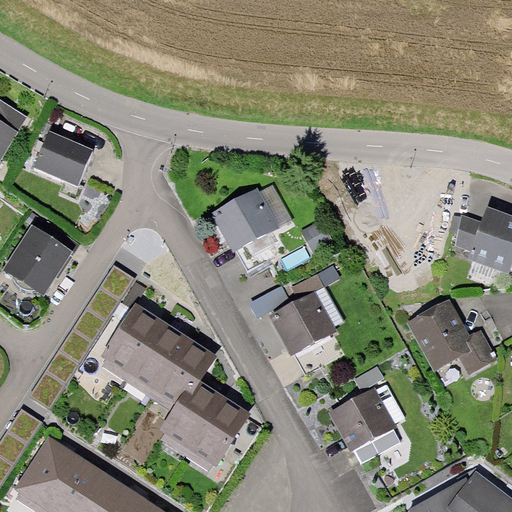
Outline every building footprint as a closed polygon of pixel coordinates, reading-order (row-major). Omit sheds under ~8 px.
[(27,116),(0,99),(0,160),(19,131),(18,131),(27,116)] [(93,149),(49,130),(34,167),(78,185),(93,149)] [(258,186),(211,212),(233,252),(237,250),(274,230),(280,227),(258,186)] [(511,262),(511,214),(486,205),(481,221),(471,251),(468,258),(508,273),(511,262)] [(458,233),(461,216),(453,215),(449,232),(458,233)] [(471,251),(481,221),(462,215),(461,216),(458,233),(455,245),(471,251)] [(322,220),(301,230),(312,252),(333,241),(322,220)] [(46,222),(41,229),(73,250),(70,254),(73,255),(80,244),(46,222)] [(32,223),(3,267),(44,294),(70,254),(73,250),(41,229),(32,223)] [(237,250),(248,271),(282,252),(286,250),(274,230),(237,250)] [(135,279),(114,265),(29,394),(50,408),(135,279)] [(334,265),(318,273),(325,285),(340,277),(334,265)] [(292,287),(298,299),(315,289),(325,285),(318,273),(292,287)] [(135,282),(123,303),(132,308),(135,303),(137,304),(147,288),(135,282)] [(344,321),(325,285),(315,289),(335,326),(344,321)] [(282,286),(250,303),(258,319),(269,314),(291,302),(282,286)] [(335,326),(315,289),(298,299),(291,302),(269,314),(291,355),(294,353),(334,333),(337,331),(335,326)] [(449,299),(407,321),(434,371),(459,357),(468,374),(497,359),(482,330),(470,336),(449,299)] [(125,381),(163,321),(137,304),(135,303),(132,308),(101,357),(106,360),(102,367),(125,381)] [(189,337),(163,321),(125,381),(150,397),(189,337)] [(334,333),(294,353),(305,374),(345,354),(334,333)] [(191,395),(201,381),(217,355),(189,337),(150,397),(172,411),(185,391),(191,395)] [(378,366),(355,379),(361,391),(384,378),(378,366)] [(185,457),(224,396),(201,381),(191,395),(185,391),(172,411),(159,430),(166,434),(161,442),(185,457)] [(386,384),(376,390),(395,423),(405,417),(386,384)] [(375,387),(329,412),(350,453),(355,450),(394,429),(397,428),(395,423),(376,390),(375,387)] [(251,412),(224,396),(185,457),(209,471),(213,465),(216,467),(251,412)] [(22,409),(0,442),(0,485),(42,422),(22,409)] [(394,429),(355,450),(362,463),(401,442),(394,429)] [(16,498),(37,511),(76,453),(49,436),(15,489),(20,492),(16,498)] [(74,511),(102,470),(76,453),(37,511),(74,511)] [(457,478),(458,481),(467,477),(468,480),(476,471),(475,468),(457,478)] [(102,470),(74,511),(110,511),(127,486),(102,470)] [(458,481),(408,509),(410,511),(511,511),(511,498),(476,471),(468,480),(467,477),(458,481)] [(148,511),(154,504),(127,486),(110,511),(148,511)]
